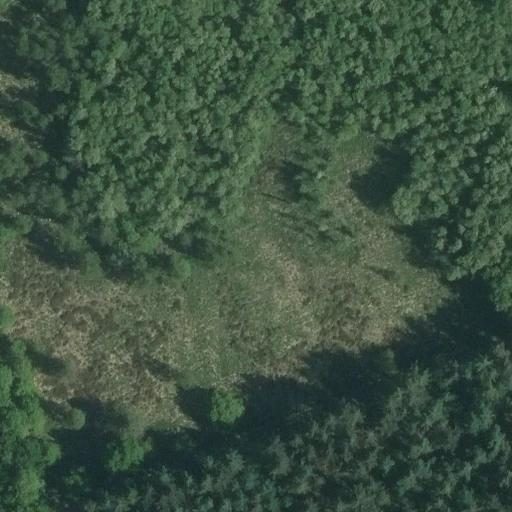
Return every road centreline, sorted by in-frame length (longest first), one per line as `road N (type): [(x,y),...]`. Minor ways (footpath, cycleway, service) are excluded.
road 1 (track): [(61,511),(511,340)]
road 2 (track): [(0,355),(60,511)]
